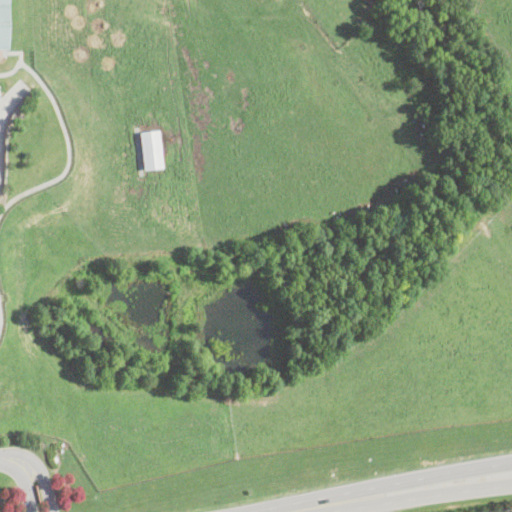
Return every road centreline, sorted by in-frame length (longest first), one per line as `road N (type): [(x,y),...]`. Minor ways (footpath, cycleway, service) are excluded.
road 1 (primary): [(511,466),(386,486),(291,511)]
road 2 (primary): [(321,511),(511,487)]
